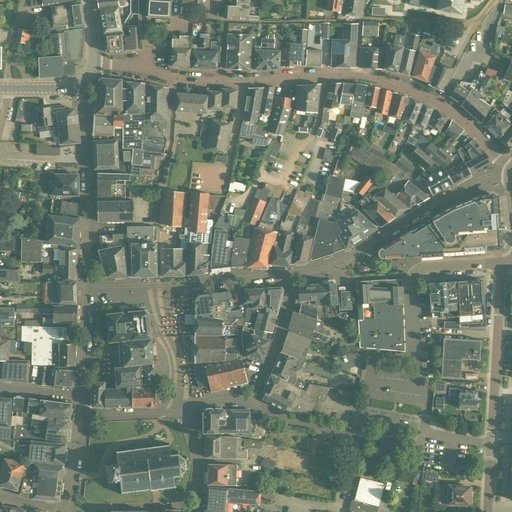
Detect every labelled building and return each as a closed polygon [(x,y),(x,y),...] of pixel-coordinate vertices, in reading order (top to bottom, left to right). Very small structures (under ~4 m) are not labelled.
[(96,0),(102,34),(104,33),(122,32),(122,30),(125,27),(124,24),(121,24),(119,16),(123,15),(122,13),(118,10),(118,8),(119,8),(123,7),(122,0),(96,0)] [(158,18),(158,0),(146,0),(146,17),(158,18)] [(169,18),(170,0),(158,0),(158,18),(161,18),(161,20),(168,20),(168,18),(169,18)] [(338,12),(340,0),(327,0),(326,10),(338,12)] [(340,0),(338,12),(338,13),(362,17),(364,0),(340,0)] [(431,0),(431,1),(429,0),(427,8),(445,12),(461,15),(463,3),(467,4),(467,2),(469,2),(469,0),(472,0),(476,1),(477,0),(431,0)] [(72,28),(84,26),(81,2),(50,6),(52,21),(50,22),(51,29),(60,29),(72,28)] [(511,15),(511,6),(504,5),(503,14),(511,15)] [(248,16),(249,7),(236,7),(225,6),(224,19),(248,20),(258,21),(258,17),(248,16)] [(362,21),(362,36),(377,37),(378,21),(362,21)] [(355,68),(357,24),(343,24),(342,40),(331,40),(330,68),(355,68)] [(122,32),(104,33),(105,50),(108,53),(137,51),(136,26),(128,27),(128,35),(123,36),(122,32)] [(496,32),(505,34),(506,27),(498,26),(496,32)] [(82,59),(84,28),(63,31),(63,33),(50,34),(52,57),(38,58),(39,77),(60,76),(62,74),(61,59),(66,58),(67,58),(67,60),(82,59)] [(30,44),(31,38),(37,39),(38,32),(32,31),(31,31),(19,29),(17,43),(30,44)] [(306,50),(307,45),(307,30),(296,29),(296,35),(289,35),(289,44),(286,43),(285,67),(286,67),(287,68),(290,68),(292,67),(293,67),(293,65),(305,66),(305,65),(306,50)] [(203,39),(202,69),(216,69),(216,62),(219,62),(220,43),(211,43),(211,53),(209,53),(210,39),(208,39),(208,35),(202,34),(202,39),(203,39)] [(410,34),(407,46),(417,48),(419,36),(410,34)] [(249,70),(250,36),(228,35),(226,69),(249,70)] [(172,46),(190,46),(190,37),(179,37),(179,36),(172,36),(172,46)] [(383,70),(397,73),(403,49),(403,47),(405,38),(395,37),(393,44),(387,43),(385,52),(387,53),(383,70)] [(192,68),(202,69),(203,39),(202,39),(198,39),(197,52),(192,52),(192,68)] [(427,82),(428,82),(433,66),(432,66),(435,56),(439,45),(433,43),(431,47),(420,43),(417,52),(419,53),(411,77),(427,83),(427,82)] [(172,46),(171,56),(190,56),(190,48),(190,46),(172,46)] [(381,70),(383,51),(377,50),(377,48),(360,48),(359,68),(381,70)] [(415,52),(403,49),(397,73),(409,76),(415,52)] [(254,70),(266,69),(267,51),(255,50),(254,70)] [(321,66),(322,51),(306,50),(305,65),(321,66)] [(280,51),(267,51),(266,69),(279,69),(280,51)] [(503,57),(493,51),(492,57),(500,62),(503,57)] [(190,56),(171,56),(171,66),(190,66),(190,56)] [(495,100),(501,103),(506,91),(511,77),(511,61),(503,57),(494,76),(495,77),(494,79),(480,73),(476,81),(472,80),(469,83),(460,82),(458,86),(457,85),(449,97),(462,105),(461,106),(480,122),(495,100)] [(435,67),(433,66),(428,82),(429,83),(428,85),(442,92),(454,71),(437,62),(435,67)] [(94,116),(113,115),(122,115),(122,114),(121,82),(121,80),(101,79),(99,80),(94,116)] [(121,82),(122,114),(143,114),(143,104),(145,104),(144,84),(121,82)] [(320,84),(308,85),(305,116),(316,117),(320,84)] [(339,104),(343,84),(329,84),(322,121),(327,122),(329,112),(326,112),(327,108),(338,110),(339,104)] [(351,106),(352,106),(355,85),(345,84),(343,84),(339,104),(351,106)] [(293,115),(305,116),(308,85),(297,85),(293,115)] [(366,86),(355,85),(352,106),(350,117),(361,119),(364,108),(362,107),(366,86)] [(376,108),(375,112),(380,89),(368,87),(364,105),(376,108)] [(257,118),(258,113),(260,105),(259,105),(259,103),(261,103),(263,88),(249,88),(243,123),(242,123),(239,136),(252,139),(251,143),(266,146),(268,138),(263,137),(259,136),(260,129),(255,128),(257,118)] [(274,88),(263,88),(261,103),(259,103),(259,105),(260,105),(258,113),(262,114),(261,116),(268,117),(269,115),(268,115),(274,88)] [(392,92),(380,89),(375,112),(387,115),(392,92)] [(235,108),(237,91),(222,90),(222,93),(207,92),(207,96),(177,94),(176,111),(206,113),(206,109),(221,110),(221,107),(235,108)] [(511,92),(506,91),(501,103),(511,112),(511,125),(500,141),(508,149),(511,144),(511,92)] [(401,120),(410,98),(411,98),(394,93),(388,116),(397,119),(401,120)] [(291,110),(293,98),(292,98),(291,99),(276,97),(275,105),(276,105),(268,131),(282,137),(290,110),(291,110)] [(412,128),(423,104),(410,98),(401,120),(396,132),(408,137),(412,128)] [(432,108),(423,104),(412,128),(420,131),(421,128),(424,129),(432,108)] [(56,107),(36,109),(38,132),(53,130),(52,128),(59,127),(59,125),(78,124),(78,115),(74,110),(57,112),(56,107)] [(484,127),(490,132),(503,117),(494,109),(489,115),(491,118),(484,127)] [(359,129),(363,130),(367,112),(363,111),(359,129)] [(438,132),(447,118),(437,111),(428,125),(426,128),(430,130),(432,128),(438,132)] [(122,141),(122,149),(133,149),(141,149),(143,114),(122,114),(122,115),(123,115),(122,127),(122,141)] [(93,135),(114,135),(114,127),(122,127),(123,115),(122,115),(113,115),(94,116),(93,135)] [(511,124),(503,117),(490,132),(499,140),(511,124)] [(348,126),(349,119),(336,118),(335,124),(343,126),(348,126)] [(442,147),(446,150),(451,145),(454,140),(455,140),(463,130),(451,120),(445,132),(451,136),(442,147)] [(212,121),(209,135),(227,139),(230,124),(212,121)] [(52,128),(53,130),(53,137),(58,136),(59,145),(79,143),(79,130),(78,124),(59,125),(59,127),(52,128)] [(337,141),(343,126),(335,124),(334,128),(330,138),(337,141)] [(122,127),(114,127),(114,135),(93,135),(94,142),(116,140),(116,141),(122,141),(122,127)] [(224,153),(227,139),(209,135),(206,150),(224,153)] [(422,152),(430,143),(421,136),(415,145),(417,147),(422,152)] [(457,150),(451,145),(446,150),(452,156),(458,153),(463,162),(470,174),(490,163),(484,152),(472,139),(464,146),(469,153),(465,155),(461,147),(457,150)] [(122,150),(122,149),(122,141),(116,141),(116,140),(94,142),(93,142),(94,169),(117,168),(117,174),(119,174),(130,174),(132,150),(122,150)] [(275,158),(281,145),(271,140),(263,159),(273,164),(275,158)] [(443,167),(445,171),(452,184),(470,174),(463,162),(458,153),(452,156),(448,158),(437,149),(430,142),(430,143),(422,152),(433,162),(441,169),(443,167)] [(36,143),(36,156),(59,156),(59,147),(53,147),(42,143),(36,143)] [(394,198),(408,208),(409,209),(414,202),(417,205),(429,198),(425,196),(409,183),(408,181),(411,178),(405,174),(394,165),(353,143),(347,156),(362,166),(363,164),(388,182),(384,185),(387,187),(385,190),(394,198)] [(370,150),(383,156),(386,149),(373,143),(370,150)] [(418,166),(423,171),(424,172),(433,162),(422,152),(417,147),(410,155),(420,163),(418,166)] [(141,149),(133,149),(131,164),(141,165),(142,159),(151,160),(152,151),(141,149)] [(334,162),(336,150),(325,149),(324,161),(334,162)] [(226,164),(228,157),(216,155),(215,162),(226,164)] [(401,157),(394,165),(405,174),(409,169),(411,165),(401,157)] [(452,184),(445,171),(443,167),(441,169),(433,162),(424,172),(423,171),(421,173),(423,178),(422,179),(430,193),(431,195),(452,184)] [(61,196),(79,196),(79,175),(76,175),(76,170),(69,170),(68,174),(54,174),(54,182),(49,182),(49,191),(39,191),(39,197),(61,201),(61,196)] [(111,197),(111,185),(116,185),(116,184),(116,180),(124,180),(129,181),(130,174),(119,174),(117,174),(97,173),(97,197),(111,197)] [(340,195),(344,179),(329,175),(324,194),(340,198),(340,195)] [(362,196),(374,181),(366,175),(354,190),(362,196)] [(413,180),(409,183),(425,196),(430,193),(422,179),(420,175),(418,176),(413,180)] [(111,185),(111,197),(129,197),(129,181),(124,180),(124,185),(116,184),(116,185),(111,185)] [(234,193),(235,189),(244,191),(245,185),(236,182),(235,183),(230,181),(228,191),(234,193)] [(373,197),(377,201),(394,217),(408,208),(394,198),(385,190),(387,187),(384,185),(383,184),(381,186),(375,182),(367,192),(373,197)] [(258,199),(266,202),(266,203),(273,189),(264,186),(258,199)] [(19,192),(1,189),(0,192),(0,202),(16,206),(19,192)] [(185,219),(187,193),(161,190),(158,224),(184,228),(185,219)] [(278,229),(277,233),(268,265),(288,267),(289,264),(297,234),(295,234),(297,227),(309,198),(310,196),(297,190),(288,209),(283,222),(280,222),(278,229)] [(187,231),(205,232),(206,220),(208,193),(190,192),(188,219),(187,231)] [(357,203),(363,210),(377,201),(373,197),(367,192),(357,203)] [(472,198),(471,199),(452,206),(429,218),(430,219),(410,231),(380,249),(378,250),(377,253),(377,255),(379,257),(381,259),(384,259),(420,256),(420,258),(442,256),(442,253),(484,250),(484,251),(485,250),(502,249),(500,229),(500,228),(498,202),(495,202),(495,192),(479,195),(472,198)] [(340,199),(340,198),(324,194),(322,201),(318,218),(326,220),(324,230),(333,232),(331,224),(335,223),(335,222),(336,222),(337,216),(340,199)] [(256,226),(266,203),(266,202),(258,199),(253,197),(245,216),(243,221),(256,226)] [(268,267),(268,265),(277,233),(276,233),(278,221),(287,206),(271,198),(260,221),(257,229),(254,228),(252,240),(245,266),(245,267),(268,267)] [(295,234),(297,234),(289,264),(307,262),(312,238),(311,238),(313,231),(315,231),(318,218),(322,201),(309,198),(297,227),(295,234)] [(52,213),(79,217),(78,204),(62,201),(62,202),(54,200),(52,213)] [(97,222),(133,221),(133,201),(97,202),(97,222)] [(380,226),(394,217),(377,201),(363,210),(380,226)] [(337,216),(336,222),(341,233),(337,234),(344,249),(350,246),(376,229),(357,210),(352,213),(349,208),(342,212),(342,213),(337,216)] [(79,219),(79,217),(52,213),(51,215),(48,215),(43,215),(42,227),(47,227),(47,242),(76,247),(78,247),(80,219),(79,219)] [(212,229),(215,229),(210,269),(229,267),(232,249),(234,237),(235,233),(240,228),(243,221),(245,216),(233,214),(233,215),(227,215),(227,217),(219,216),(216,222),(212,221),(212,229)] [(330,255),(344,249),(337,234),(341,233),(336,222),(335,222),(335,223),(331,224),(333,232),(324,230),(326,220),(318,218),(315,231),(309,259),(311,261),(330,255)] [(186,219),(185,219),(184,228),(184,232),(184,235),(179,235),(179,239),(181,239),(180,249),(186,249),(186,242),(210,243),(212,229),(212,221),(213,220),(206,220),(205,232),(187,231),(188,219),(186,219)] [(127,227),(127,234),(127,244),(131,242),(131,248),(129,248),(129,260),(132,260),(132,277),(156,276),(156,243),(154,244),(153,227),(127,227)] [(0,250),(14,251),(15,237),(0,233),(0,250)] [(101,243),(101,250),(125,245),(125,244),(127,244),(127,234),(99,235),(99,243),(101,243)] [(234,237),(232,249),(229,267),(245,266),(252,240),(242,238),(241,239),(237,239),(237,238),(234,237)] [(59,245),(51,244),(41,243),(41,241),(21,238),(21,262),(41,262),(59,262),(59,246),(59,245)] [(183,276),(186,242),(186,249),(180,249),(161,249),(162,276),(183,276)] [(207,273),(210,243),(186,242),(183,276),(184,276),(207,273)] [(129,277),(125,245),(101,250),(98,250),(106,277),(129,277)] [(59,246),(59,262),(59,264),(77,265),(77,249),(78,249),(59,246)] [(59,264),(42,264),(42,274),(53,274),(53,282),(77,283),(77,282),(77,265),(59,264)] [(0,281),(19,283),(19,268),(0,266),(0,281)] [(367,348),(404,352),(403,304),(402,288),(402,286),(401,280),(387,281),(387,280),(370,281),(370,282),(356,282),(356,285),(356,293),(356,304),(357,304),(359,348),(367,348)] [(455,282),(454,282),(456,310),(457,310),(457,317),(458,323),(457,323),(458,329),(458,325),(468,324),(469,327),(474,327),(474,324),(483,323),(482,314),(484,314),(483,306),(483,305),(481,280),(468,281),(467,281),(456,282),(455,282)] [(58,304),(62,304),(77,304),(77,303),(76,284),(77,284),(77,283),(53,282),(46,282),(45,303),(57,304),(58,304)] [(454,282),(429,284),(430,312),(431,312),(431,319),(441,318),(441,312),(446,312),(447,317),(457,317),(457,310),(456,310),(454,282)] [(329,284),(321,285),(322,305),(324,305),(325,314),(331,316),(338,315),(338,317),(346,319),(345,312),(339,313),(339,304),(336,304),(335,293),(335,284),(329,284)] [(296,306),(294,312),(317,321),(316,314),(325,314),(324,305),(322,305),(321,285),(301,286),(298,291),(298,292),(295,306),(296,306)] [(283,290),(280,288),(264,289),(264,293),(266,293),(267,301),(266,308),(265,311),(259,310),(257,318),(254,329),(254,330),(254,336),(269,340),(271,333),(283,290)] [(245,303),(245,305),(245,315),(244,318),(243,327),(245,328),(254,330),(254,329),(257,318),(259,310),(265,311),(266,308),(267,301),(266,293),(264,293),(264,289),(244,290),(245,303)] [(222,319),(226,320),(225,315),(224,309),(233,307),(232,300),(230,300),(228,292),(214,294),(197,296),(195,298),(195,313),(222,319)] [(342,309),(350,309),(350,293),(342,293),(342,309)] [(77,305),(77,304),(62,304),(62,306),(53,306),(42,306),(28,306),(17,305),(16,313),(53,313),(53,318),(42,318),(42,325),(53,325),(53,323),(76,323),(77,305)] [(225,315),(226,320),(244,318),(245,315),(245,305),(239,306),(240,310),(227,312),(227,314),(225,315)] [(0,372),(1,360),(7,360),(10,340),(0,339),(0,337),(2,327),(15,327),(15,308),(0,308),(0,372)] [(121,341),(150,338),(148,314),(149,313),(148,312),(148,313),(145,311),(145,310),(144,311),(129,312),(128,312),(128,313),(128,314),(122,315),(122,313),(103,315),(105,343),(109,343),(118,342),(118,341),(121,341)] [(323,323),(317,321),(294,312),(294,313),(293,312),(288,329),(290,329),(325,343),(329,331),(321,328),(323,323)] [(194,337),(224,337),(224,336),(222,336),(222,335),(222,319),(195,313),(195,314),(194,335),(194,336),(194,337)] [(226,320),(222,319),(222,335),(229,335),(229,328),(242,327),(243,327),(244,318),(226,320)] [(32,343),(31,365),(58,366),(75,366),(76,344),(63,344),(63,328),(21,327),(21,341),(32,343)] [(265,355),(269,340),(254,336),(254,330),(245,328),(243,327),(240,338),(243,356),(253,359),(262,362),(264,355),(265,355)] [(281,352),(293,357),(303,361),(310,341),(288,332),(281,352)] [(123,366),(153,364),(152,356),(152,351),(151,345),(150,338),(150,337),(150,338),(121,341),(118,341),(118,342),(118,343),(117,343),(120,366),(120,367),(123,366)] [(224,337),(194,337),(194,363),(224,361),(224,339),(224,337)] [(224,361),(224,362),(237,358),(237,350),(239,349),(237,338),(224,339),(224,361)] [(480,346),(480,341),(443,339),(441,377),(460,378),(461,359),(479,360),(479,350),(480,346)] [(355,355),(357,346),(345,343),(343,352),(355,355)] [(281,352),(271,374),(306,391),(309,384),(308,384),(297,378),(300,372),(333,380),(336,371),(304,363),(292,358),(293,357),(281,352)] [(209,386),(211,393),(247,383),(246,380),(249,380),(247,372),(244,373),(241,360),(238,360),(238,359),(237,359),(237,358),(224,362),(204,367),(193,368),(197,385),(198,389),(209,386)] [(29,361),(7,360),(1,360),(0,372),(0,379),(28,383),(29,361)] [(131,387),(155,387),(153,364),(123,366),(120,367),(120,368),(114,369),(116,387),(131,387)] [(46,385),(52,386),(52,387),(70,389),(73,386),(75,368),(54,368),(49,368),(38,368),(36,384),(46,386),(46,385)] [(309,416),(324,387),(309,384),(306,391),(271,374),(261,394),(264,395),(262,400),(284,411),(285,411),(309,416)] [(445,381),(435,380),(434,392),(444,393),(445,381)] [(104,408),(104,389),(105,383),(92,381),(90,405),(92,407),(102,408),(104,408)] [(104,389),(104,408),(131,407),(131,387),(116,387),(116,388),(104,389)] [(131,387),(131,407),(139,407),(148,406),(149,407),(152,408),(153,406),(155,406),(155,405),(155,387),(131,387)] [(449,388),(448,400),(459,401),(458,409),(476,410),(477,401),(476,401),(477,391),(471,391),(464,391),(460,390),(461,389),(449,388)] [(355,401),(357,393),(337,389),(335,397),(355,401)] [(0,439),(10,440),(11,426),(9,426),(11,399),(0,397),(0,439)] [(21,417),(21,416),(21,413),(23,399),(24,399),(14,397),(12,412),(17,412),(16,416),(21,417)] [(437,408),(445,407),(444,397),(436,398),(437,408)] [(39,415),(49,417),(69,419),(71,404),(40,400),(29,399),(28,400),(23,399),(21,413),(21,416),(27,417),(27,414),(39,415)] [(221,409),(207,409),(205,409),(203,411),(203,413),(203,434),(205,434),(205,433),(218,434),(241,434),(241,436),(250,438),(250,412),(231,412),(229,413),(229,414),(228,425),(217,426),(217,419),(225,419),(225,414),(224,411),(221,409)] [(67,431),(68,431),(69,419),(49,417),(48,422),(39,420),(32,419),(31,426),(35,426),(63,430),(67,431)] [(68,431),(67,431),(63,430),(35,426),(31,426),(15,424),(13,440),(31,441),(45,443),(46,439),(66,442),(68,431)] [(205,436),(205,446),(207,446),(207,458),(206,458),(236,459),(247,459),(247,450),(241,450),(241,439),(237,437),(205,436)] [(315,456),(319,440),(315,439),(311,438),(307,454),(315,456)] [(260,449),(261,443),(244,439),(243,447),(260,449)] [(35,464),(63,466),(66,444),(45,443),(31,441),(28,462),(28,463),(35,464)] [(180,475),(186,468),(185,460),(177,454),(170,455),(168,445),(142,449),(137,450),(116,453),(118,462),(118,465),(106,467),(107,474),(107,477),(108,482),(120,480),(120,483),(121,492),(150,489),(150,490),(152,490),(156,489),(159,489),(174,487),(172,476),(180,475)] [(333,447),(319,446),(318,453),(332,455),(333,447)] [(0,486),(17,491),(18,489),(25,464),(3,458),(0,470),(0,486)] [(273,470),(276,463),(263,458),(260,465),(273,470)] [(26,461),(25,464),(18,489),(17,495),(31,498),(34,479),(35,464),(28,463),(28,462),(26,461)] [(62,478),(63,466),(35,464),(34,479),(31,498),(59,501),(62,478)] [(235,486),(236,465),(208,464),(207,485),(235,486)] [(437,482),(438,475),(424,473),(424,480),(437,482)] [(388,511),(391,506),(379,503),(384,484),(360,478),(354,500),(350,511),(388,511)] [(469,487),(448,486),(448,485),(443,484),(442,503),(447,503),(447,504),(468,505),(468,503),(471,503),(471,496),(469,496),(469,487)] [(207,487),(205,510),(217,511),(256,511),(258,492),(228,489),(207,487)]
